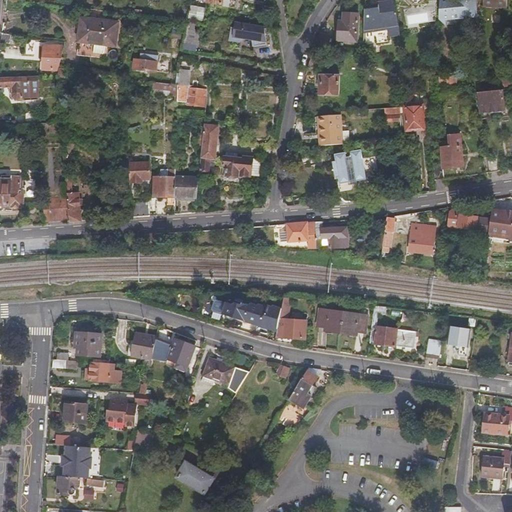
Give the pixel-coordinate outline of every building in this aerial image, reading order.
[(371,2),(365,3),(363,29),(390,25),(391,32),(399,31),(398,23),(395,0),(378,3),(378,5),(372,6),(371,2)] [(440,0),(440,15),(445,21),(455,22),(461,13),(471,14),(475,11),(472,0),(440,0)] [(507,8),(506,0),(483,0),(483,8),(507,8)] [(192,5),(190,19),(205,21),(207,7),(192,5)] [(358,13),(343,12),(343,20),(339,20),(338,39),(357,40),(358,13)] [(85,42),(109,45),(117,46),(120,24),(84,20),(83,32),(86,32),(85,42)] [(254,41),(254,45),(266,46),(268,25),(234,21),(232,39),(254,41)] [(187,23),(184,42),(200,46),(203,29),(197,28),(197,25),(187,23)] [(3,36),(2,45),(18,46),(19,38),(3,36)] [(45,40),(42,77),(59,76),(60,70),(67,42),(45,40)] [(85,42),(82,42),(80,56),(107,60),(109,45),(85,42)] [(159,62),(137,60),(136,69),(158,72),(159,62)] [(59,76),(59,78),(70,80),(71,71),(60,70),(59,76)] [(181,70),(181,86),(191,86),(193,73),(187,71),(181,70)] [(341,75),(322,74),(321,93),(341,93),(341,75)] [(456,83),(457,75),(438,75),(436,75),(436,83),(456,83)] [(511,79),(511,75),(506,75),(499,75),(500,83),(510,83),(510,79),(511,79)] [(0,78),(0,88),(10,88),(13,88),(14,94),(13,97),(16,99),(24,99),(24,101),(40,101),(40,77),(0,78)] [(181,86),(155,82),(155,90),(161,91),(161,89),(181,92),(181,86)] [(191,86),(181,86),(181,92),(180,101),(190,103),(190,106),(207,107),(209,88),(191,86)] [(503,87),(479,89),(481,108),(496,107),(496,110),(505,109),(503,87)] [(423,104),(405,106),(408,130),(425,129),(423,104)] [(393,121),(401,120),(400,108),(385,108),(386,117),(393,116),(393,121)] [(320,143),(344,142),(342,115),(339,115),(322,116),(319,116),(320,143)] [(61,144),(61,123),(47,123),(47,144),(61,144)] [(219,125),(205,123),(205,127),(203,144),(201,168),(209,169),(210,159),(213,160),(215,160),(219,125)] [(434,165),(435,180),(446,179),(445,167),(465,165),(463,146),(455,146),(454,140),(446,141),(447,147),(442,147),(443,164),(434,165)] [(347,154),(337,156),(338,162),(335,163),(338,179),(341,179),(342,185),(368,182),(363,152),(353,153),(353,158),(348,159),(347,154)] [(236,154),(227,153),(227,156),(224,156),(223,165),(226,166),(225,175),(238,177),(238,175),(248,176),(249,175),(259,176),(262,158),(242,155),(242,158),(236,157),(236,154)] [(491,173),(501,172),(499,156),(488,158),(491,173)] [(150,160),(133,161),(134,180),(145,179),(144,176),(151,176),(150,160)] [(61,189),(62,173),(58,173),(58,179),(51,179),(51,189),(61,189)] [(175,204),(175,199),(177,174),(159,175),(159,182),(156,181),(156,187),(158,187),(157,197),(168,198),(168,204),(175,204)] [(175,199),(197,201),(200,177),(177,174),(175,199)] [(68,199),(70,221),(70,224),(84,223),(82,193),(74,194),(73,179),(67,179),(68,199)] [(22,180),(0,181),(1,189),(0,188),(0,211),(4,212),(4,209),(13,209),(13,211),(22,211),(22,208),(23,208),(22,180)] [(352,201),(360,200),(359,187),(351,188),(352,201)] [(46,223),(70,221),(68,199),(45,201),(46,223)] [(179,215),(187,215),(188,203),(179,202),(179,215)] [(140,206),(139,218),(143,218),(147,218),(148,206),(140,206)] [(489,229),(491,216),(467,213),(467,210),(452,208),(450,210),(448,223),(451,226),(459,227),(460,225),(489,229)] [(505,212),(491,210),(491,216),(489,229),(489,231),(504,233),(503,238),(511,238),(511,213),(511,211),(505,211),(505,212)] [(393,216),(385,215),(383,235),(383,245),(390,245),(391,245),(393,216)] [(317,241),(317,249),(323,250),(323,242),(324,242),(325,245),(330,245),(330,247),(350,247),(348,228),(324,229),(324,222),(316,223),(316,230),(317,241)] [(433,252),(433,249),(435,225),(410,222),(408,252),(433,254),(433,252)] [(281,240),(317,241),(316,230),(308,230),(308,223),(299,224),(287,225),(288,233),(281,233),(281,240)] [(155,235),(146,236),(146,247),(155,246),(155,235)] [(287,298),(284,298),(276,336),(293,338),(292,346),(301,347),(304,321),(288,319),(293,298),(289,298),(287,298)] [(377,304),(375,304),(370,341),(376,342),(376,343),(394,345),(394,344),(413,347),(415,331),(378,325),(380,311),(386,312),(387,305),(377,304)] [(367,317),(321,310),(319,325),(327,327),(326,330),(357,335),(358,332),(364,332),(367,317)] [(472,332),(451,328),(449,341),(461,343),(459,355),(467,356),(472,332)] [(152,362),(157,338),(136,335),(131,358),(152,362)] [(102,339),(78,336),(76,350),(79,351),(79,358),(100,360),(102,339)] [(426,354),(440,356),(443,341),(429,339),(426,354)] [(179,369),(194,375),(202,350),(176,341),(169,360),(181,365),(179,369)] [(234,366),(211,360),(206,377),(207,377),(206,381),(217,384),(218,380),(229,383),(234,366)] [(57,362),(53,361),(52,370),(66,371),(66,368),(67,363),(57,362)] [(115,367),(110,367),(93,365),(92,372),(87,371),(86,383),(122,386),(124,374),(115,373),(115,367)] [(289,368),(282,365),(278,375),(284,378),(289,368)] [(319,369),(309,368),(307,371),(317,377),(322,370),(319,369)] [(140,394),(147,394),(151,370),(144,369),(142,378),(144,379),(143,385),(141,384),(140,394)] [(317,377),(307,371),(289,400),(306,411),(319,390),(313,386),(318,377),(317,377)] [(150,406),(152,395),(147,394),(140,394),(136,394),(135,403),(138,404),(138,405),(150,406)] [(130,400),(111,398),(109,411),(108,410),(107,421),(125,423),(125,426),(135,427),(138,405),(138,404),(135,403),(130,403),(130,400)] [(87,406),(65,404),(64,423),(86,425),(87,406)] [(511,421),(511,408),(508,408),(508,406),(503,405),(502,415),(485,413),(483,431),(507,434),(509,421),(511,421)] [(151,449),(154,433),(146,431),(139,430),(136,447),(151,449)] [(135,443),(138,433),(132,431),(129,442),(135,443)] [(57,436),(57,446),(73,447),(74,438),(57,436)] [(61,472),(61,477),(74,478),(76,447),(73,447),(57,446),(55,472),(61,472)] [(135,452),(135,451),(125,451),(121,472),(131,473),(134,458),(135,452)] [(508,465),(510,452),(500,451),(500,459),(483,457),(481,476),(502,478),(504,465),(508,465)] [(436,470),(439,461),(423,457),(421,465),(436,470)] [(215,478),(219,472),(202,461),(198,469),(186,461),(176,478),(205,495),(215,478)] [(252,475),(246,471),(243,470),(240,476),(248,480),(252,475)] [(81,485),(82,478),(74,478),(61,477),(60,495),(77,496),(78,485),(81,485)] [(104,488),(104,481),(92,480),(92,485),(91,487),(104,488)] [(94,500),(95,491),(85,490),(84,499),(94,500)]
